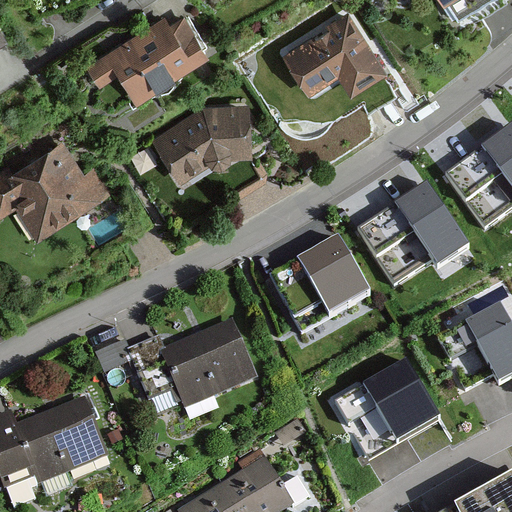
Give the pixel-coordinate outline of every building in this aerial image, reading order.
[(387,68),(349,9),(283,51),(309,91),(339,72),(352,91),(387,68)] [(102,86),(122,73),(139,99),(211,53),(186,14),(172,23),(166,13),(87,63),(102,86)] [(186,180),(229,152),(256,150),(252,102),(202,104),(156,136),(186,180)] [(511,123),(447,172),(487,224),(511,204),(511,123)] [(38,238),(101,198),(63,138),(10,172),(7,167),(0,170),(0,214),(17,204),(38,238)] [(428,184),(360,228),(394,280),(433,254),(438,261),(467,242),(428,184)] [(339,240),(270,278),(306,344),(375,307),(339,240)] [(511,324),(502,305),(466,323),(498,385),(511,378),(511,324)] [(148,400),(178,387),(186,407),(257,376),(233,319),(162,349),(157,338),(128,351),(124,341),(96,353),(105,373),(132,361),(148,400)] [(437,413),(407,360),(338,400),(369,453),(437,413)] [(13,412),(0,417),(0,482),(3,491),(33,479),(36,485),(107,458),(85,399),(18,425),(13,412)] [(292,511),(294,511),(264,465),(190,511),(292,511)] [(449,511),(511,511),(511,476),(449,511)]
